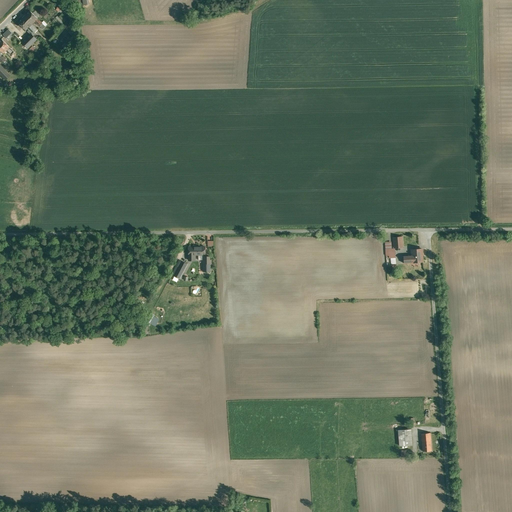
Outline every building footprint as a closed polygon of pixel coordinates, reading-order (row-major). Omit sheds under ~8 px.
[(73,13),(68,3),(63,5),(69,15),(73,13)] [(30,10),(24,16),(32,24),(35,21),(40,26),(43,23),(30,10)] [(59,17),(56,15),(54,19),(63,24),(67,17),(61,13),(59,17)] [(32,24),(24,16),(18,22),(31,35),(34,32),(29,27),(32,24)] [(71,19),(65,26),(69,29),(75,22),(71,19)] [(8,39),(13,34),(8,29),(2,34),(8,39)] [(2,39),(0,40),(0,49),(4,53),(7,50),(11,55),(14,52),(2,39)] [(0,75),(5,80),(10,75),(0,64),(0,75)] [(402,236),(393,237),(394,248),(403,247),(402,236)] [(391,241),(385,242),(385,256),(390,255),(390,263),(396,263),(395,248),(391,248),(391,241)] [(205,246),(189,247),(189,260),(195,260),(195,255),(205,255),(205,246)] [(412,256),(402,256),(403,262),(423,261),(422,249),(411,250),(412,256)] [(210,256),(203,256),(203,271),(212,271),(211,259),(210,259),(210,256)] [(180,260),(172,275),(180,279),(188,264),(180,260)] [(152,315),(148,322),(155,326),(159,318),(152,315)] [(399,430),(400,446),(412,445),(411,429),(399,430)] [(430,433),(421,433),(423,451),(431,451),(430,433)]
